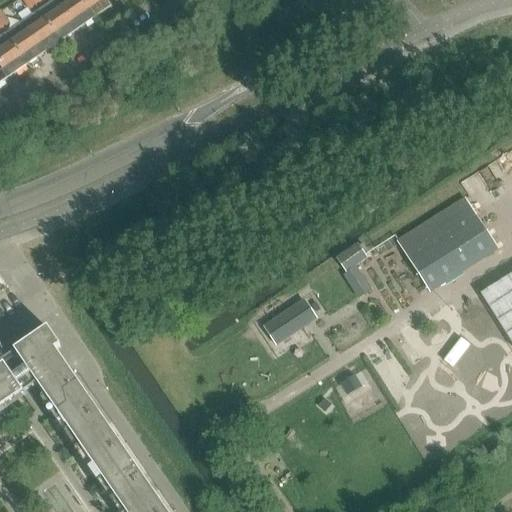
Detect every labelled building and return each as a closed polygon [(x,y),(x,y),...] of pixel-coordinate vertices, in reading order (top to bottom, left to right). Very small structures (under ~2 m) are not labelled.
[(31,0),(22,0),(30,11),(36,7),(31,0)] [(95,20),(81,0),(57,0),(56,1),(78,31),(95,20)] [(106,0),(81,0),(95,20),(112,8),(106,0)] [(56,1),(40,12),(61,43),(78,31),(56,1)] [(40,12),(23,24),(44,54),(61,43),(40,12)] [(0,13),(0,26),(3,30),(9,25),(1,13),(0,13)] [(23,24),(6,35),(28,66),(44,54),(23,24)] [(28,66),(6,35),(0,39),(0,62),(11,78),(28,66)] [(0,62),(0,85),(11,78),(0,62)] [(465,200),(397,243),(428,292),(482,258),(483,259),(497,251),(465,200)] [(367,259),(364,255),(367,252),(363,245),(359,248),(357,246),(337,260),(347,274),(367,259)] [(356,270),(346,277),(359,297),(369,291),(356,270)] [(511,275),(480,296),(511,346),(511,275)] [(298,308),(265,330),(276,346),(309,324),(298,308)] [(93,405),(97,402),(85,386),(81,388),(56,351),(60,348),(48,329),(14,352),(52,408),(124,511),(166,511),(162,506),(166,503),(154,485),(149,488),(137,469),(141,467),(133,454),(128,457),(113,435),(117,432),(110,421),(105,424),(93,405)] [(4,366),(0,368),(0,411),(24,395),(4,366)] [(355,378),(355,377),(341,386),(343,390),(347,396),(361,387),(355,378)]
